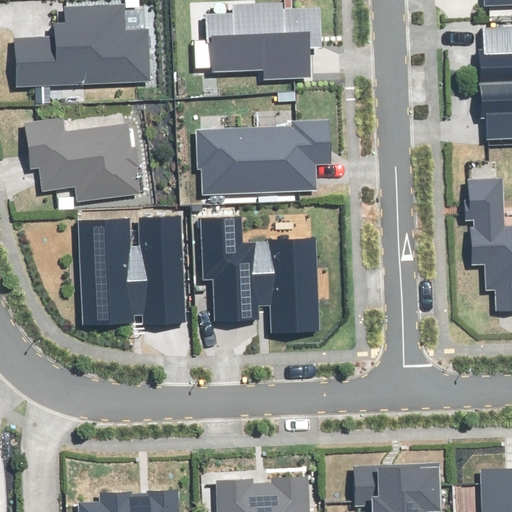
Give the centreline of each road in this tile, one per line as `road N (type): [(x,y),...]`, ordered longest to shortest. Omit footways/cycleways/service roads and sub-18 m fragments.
road 1 (residential): [(389,0),(406,394)]
road 2 (residential): [(406,394),(138,408),(93,402),(58,385)]
road 3 (residential): [(38,511),(41,443),(58,385)]
